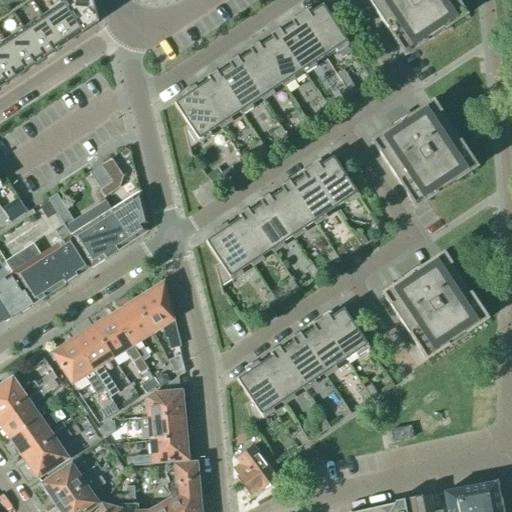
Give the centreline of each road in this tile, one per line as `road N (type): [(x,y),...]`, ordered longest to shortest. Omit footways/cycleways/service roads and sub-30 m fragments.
road 1 (residential): [(349,279),(414,238),(339,128)]
road 2 (residential): [(0,346),(173,237)]
road 3 (residential): [(312,503),(511,461)]
road 4 (residential): [(173,237),(339,128)]
road 5 (residential): [(138,100),(292,0)]
road 6 (residential): [(339,128),(402,86),(346,0)]
road 7 (residential): [(205,376),(349,279)]
road 8 (residential): [(0,110),(130,26)]
road 9 (residential): [(205,376),(173,237)]
road 10 (residential): [(173,237),(138,100)]
road 11 (residential): [(511,460),(506,323)]
road 12 (residential): [(217,511),(205,376)]
